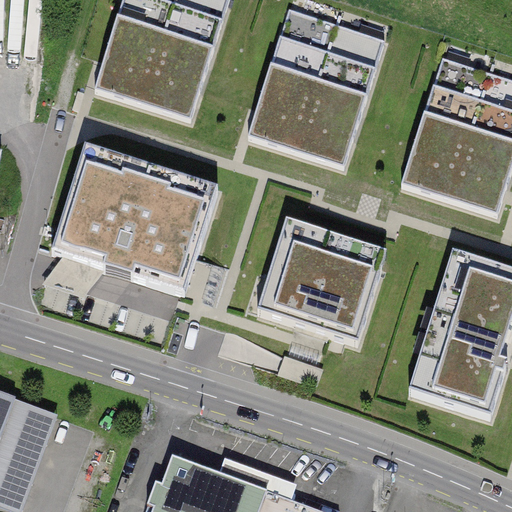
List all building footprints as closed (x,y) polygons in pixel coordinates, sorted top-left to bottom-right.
[(243,0),(120,0),(93,93),(100,96),(206,126),(243,0)] [(398,28),(306,0),(287,0),(244,140),(255,144),(353,174),(398,28)] [(511,64),(445,44),(400,190),(511,224),(511,64)] [(57,244),(190,287),(194,275),(222,188),(89,145),(57,244)] [(390,246),(289,216),(261,310),(320,327),(363,340),(390,246)] [(511,267),(457,250),(411,400),(498,427),(511,380),(511,267)] [(58,419),(0,397),(0,494),(28,505),(58,419)] [(306,511),(171,463),(153,511),(306,511)]
